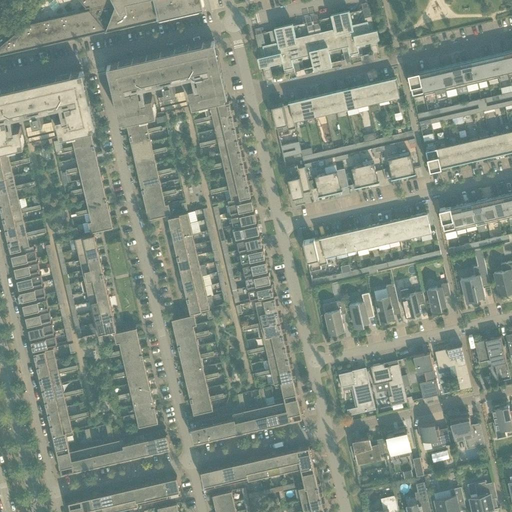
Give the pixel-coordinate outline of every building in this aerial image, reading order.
[(0,55),(160,18),(160,17),(204,7),(202,0),(80,0),(86,7),(85,7),(85,8),(89,7),(90,9),(27,24),(0,45),(0,55)] [(349,10),(340,12),(340,14),(346,36),(374,30),(369,9),(368,9),(363,10),(365,17),(366,22),(352,25),(349,13),(349,12),(349,10)] [(346,36),(340,14),(340,12),(331,14),(331,17),(332,16),(332,17),(335,29),(321,32),(320,28),(315,29),(314,29),(317,43),(346,36)] [(289,49),(317,43),(314,29),(308,31),(309,35),(296,38),(293,26),(293,25),(292,23),(283,25),(289,49)] [(262,33),(255,34),(260,56),(289,49),(283,25),(274,27),(275,30),(262,33)] [(374,30),(346,36),(351,58),(360,56),(357,44),(370,41),(372,53),(379,52),(378,48),(376,40),(379,39),(377,29),(374,30)] [(346,36),(317,43),(322,65),(323,67),(332,65),(331,63),(331,62),(328,50),(342,47),(343,52),(347,51),(348,50),(349,50),(346,36)] [(213,40),(204,42),(161,52),(161,54),(148,57),(148,55),(110,64),(123,121),(156,114),(152,96),(146,97),(146,100),(142,101),(139,87),(126,90),(125,85),(138,82),(138,83),(139,83),(139,82),(152,79),(153,79),(166,76),(167,76),(167,75),(172,74),(171,71),(175,70),(176,73),(180,72),(181,73),(181,72),(194,69),(195,70),(195,69),(209,66),(210,71),(197,74),(200,88),(196,89),(195,86),(188,87),(193,105),(226,97),(213,40)] [(317,43),(289,49),(292,63),(293,63),(294,63),(298,62),(297,58),(311,54),(313,66),(314,67),(314,69),(323,67),(322,65),(317,43)] [(260,56),(257,56),(260,66),(263,66),(265,78),(272,76),(269,64),(282,61),(285,73),(294,71),(292,63),(289,49),(260,56)] [(511,49),(503,52),(504,54),(508,71),(509,75),(511,74),(511,49)] [(503,52),(493,54),(497,74),(508,71),(504,54),(503,52)] [(493,54),(482,56),(483,59),(488,80),(498,78),(497,74),(493,54)] [(482,56),(472,59),(477,82),(488,80),(483,59),(482,56)] [(472,59),(461,61),(462,63),(467,85),(477,82),(472,59)] [(461,61),(451,64),(456,87),(467,85),(462,63),(461,61)] [(451,64),(440,66),(441,68),(445,86),(444,86),(445,90),(446,90),(456,87),(451,64)] [(440,66),(430,69),(434,88),(435,88),(444,86),(445,86),(441,68),(440,66)] [(430,69),(419,71),(420,73),(425,95),(435,92),(436,92),(435,88),(434,88),(430,69)] [(0,89),(0,149),(24,144),(20,126),(13,128),(14,131),(10,132),(6,118),(0,119),(0,114),(6,113),(7,113),(7,112),(20,109),(20,110),(21,110),(21,109),(26,108),(25,105),(29,104),(30,107),(34,106),(34,107),(35,107),(35,106),(48,103),(49,103),(62,100),(63,100),(76,96),(78,101),(65,104),(68,118),(64,119),(63,116),(56,118),(60,136),(94,128),(92,118),(90,118),(89,115),(91,114),(81,71),(42,80),(43,82),(30,85),(30,82),(0,89)] [(414,72),(408,73),(408,74),(409,79),(414,97),(425,95),(420,73),(419,71),(414,72)] [(396,76),(384,79),(389,99),(400,96),(398,88),(396,80),(396,76)] [(163,82),(166,94),(176,91),(173,79),(163,82)] [(384,79),(374,81),(378,101),(389,99),(384,79)] [(374,81),(363,84),(368,104),(371,117),(381,115),(378,101),(374,81)] [(363,84),(353,86),(357,106),(368,104),(363,84)] [(353,86),(342,89),(347,108),(357,106),(353,86)] [(342,89),(332,91),(336,111),(347,108),(342,89)] [(332,91),(321,94),(326,113),(336,111),(332,91)] [(321,94),(311,96),(315,116),(326,113),(321,94)] [(311,96),(300,99),(305,118),(315,116),(311,96)] [(300,99),(288,101),(288,102),(289,102),(290,103),(294,121),(295,120),(305,118),(300,99)] [(204,106),(206,116),(203,117),(204,121),(213,119),(213,116),(232,112),(229,100),(204,106)] [(290,103),(283,105),(283,103),(272,105),(273,112),(271,112),(272,118),(275,118),(279,135),(290,133),(289,129),(296,128),(290,103)] [(31,112),(33,124),(43,122),(41,110),(31,112)] [(216,128),(235,124),(232,112),(213,116),(213,119),(216,128)] [(127,124),(130,134),(148,130),(148,128),(146,119),(127,124)] [(218,140),(237,135),(235,124),(216,128),(218,138),(209,140),(210,144),(219,142),(218,140)] [(130,134),(132,145),(151,141),(149,132),(155,130),(155,127),(148,128),(148,130),(130,134)] [(511,137),(510,130),(500,133),(504,150),(504,152),(511,150),(511,137)] [(91,132),(72,136),(74,145),(75,147),(94,143),(91,132)] [(500,133),(489,135),(494,154),(494,155),(504,152),(504,150),(500,133)] [(221,151),(240,147),(237,135),(218,140),(219,142),(221,151)] [(489,135),(479,137),(483,155),(483,157),(494,155),(494,154),(489,135)] [(479,137),(468,140),(473,159),(473,160),(483,157),(483,155),(479,137)] [(414,138),(408,140),(409,144),(410,148),(416,146),(414,138)] [(468,140),(458,142),(462,160),(462,162),(473,160),(473,159),(468,140)] [(132,145),(134,155),(153,151),(153,149),(151,141),(132,145)] [(295,147),(295,148),(300,147),(299,141),(281,145),(282,150),(295,147)] [(458,142),(447,145),(452,164),(462,162),(462,160),(458,142)] [(74,145),(68,147),(69,151),(75,149),(77,158),(96,153),(94,143),(75,147),(74,145)] [(436,143),(425,146),(429,163),(429,164),(430,167),(430,168),(430,170),(436,168),(441,167),(441,165),(437,147),(436,143)] [(437,147),(441,165),(441,167),(442,167),(452,164),(447,145),(438,147),(437,147)] [(224,163),(243,159),(240,147),(221,151),(223,162),(214,164),(215,168),(224,165),(224,163)] [(300,147),(295,148),(295,149),(283,152),(284,157),(301,152),(300,147)] [(311,147),(301,150),(301,152),(303,160),(304,160),(314,158),(311,147)] [(378,147),(372,148),(373,152),(374,152),(375,158),(380,157),(380,156),(379,151),(378,147)] [(134,155),(137,166),(156,162),(154,153),(160,151),(159,148),(153,149),(153,151),(134,155)] [(0,153),(0,166),(11,163),(11,162),(8,151),(0,153)] [(96,153),(77,158),(79,166),(80,168),(99,164),(96,153)] [(410,153),(399,156),(404,175),(415,173),(414,172),(410,153)] [(399,156),(388,158),(393,177),(393,178),(404,175),(399,156)] [(0,166),(0,178),(14,175),(11,165),(21,163),(20,159),(11,162),(11,163),(0,166)] [(226,175),(245,171),(243,159),(224,163),(224,165),(226,175)] [(137,166),(139,176),(158,172),(158,170),(156,162),(137,166)] [(373,162),(363,164),(367,184),(378,181),(373,162)] [(79,166),(73,168),(74,172),(80,170),(82,179),(101,174),(99,164),(80,168),(79,166)] [(305,166),(298,168),(297,164),(286,167),(290,184),(288,185),(289,191),(291,190),(293,197),(304,194),(304,192),(311,191),(306,168),(305,166)] [(363,164),(352,167),(356,186),(367,184),(363,164)] [(139,176),(142,187),(161,183),(159,174),(165,173),(164,169),(158,170),(158,172),(139,176)] [(337,170),(326,173),(330,192),(341,190),(341,189),(337,170)] [(224,190),(230,189),(229,187),(248,182),(245,171),(226,175),(229,185),(220,187),(220,191),(224,190)] [(326,173),(315,175),(319,194),(319,195),(330,192),(326,173)] [(101,174),(82,179),(84,187),(84,189),(103,185),(101,174)] [(0,178),(0,190),(16,187),(16,185),(14,175),(0,178)] [(230,189),(224,190),(227,200),(228,199),(248,195),(251,194),(250,192),(248,184),(248,182),(229,187),(230,189)] [(0,190),(0,202),(0,203),(19,199),(17,189),(26,187),(25,183),(16,185),(16,187),(0,190)] [(142,187),(144,198),(163,193),(163,191),(161,183),(142,187)] [(84,187),(78,189),(78,193),(85,191),(87,200),(106,195),(103,185),(84,189),(84,187)] [(144,198),(147,208),(166,204),(166,203),(164,195),(170,194),(169,190),(163,191),(163,193),(144,198)] [(511,192),(503,194),(503,195),(508,218),(511,217),(511,192)] [(503,194),(493,197),(493,199),(498,220),(508,218),(503,195),(503,194)] [(106,195),(87,200),(89,208),(89,210),(108,206),(106,195)] [(248,195),(228,199),(228,200),(229,203),(228,204),(230,212),(231,212),(250,207),(254,206),(252,198),(249,199),(248,196),(248,195)] [(493,197),(482,199),(482,200),(487,223),(498,220),(493,199),(493,197)] [(0,203),(3,215),(22,210),(21,208),(19,199),(0,203)] [(482,199),(471,202),(472,204),(477,225),(487,223),(482,200),(482,199)] [(471,202),(461,204),(466,228),(477,225),(472,204),(471,202)] [(166,204),(147,208),(149,218),(171,213),(169,203),(166,203),(166,204)] [(451,206),(450,206),(456,230),(466,228),(461,204),(451,206)] [(3,215),(6,226),(25,222),(22,212),(31,210),(31,206),(21,208),(22,210),(3,215)] [(89,208),(82,210),(83,214),(90,212),(92,221),(111,216),(108,206),(89,210),(89,208)] [(450,206),(439,209),(446,239),(457,237),(456,230),(450,206)] [(232,216),(231,216),(233,224),(234,224),(253,220),(257,219),(255,210),(251,211),(251,208),(250,207),(231,212),(232,213),(232,216)] [(169,216),(171,227),(190,222),(188,212),(169,216)] [(428,212),(416,214),(416,215),(420,234),(431,232),(429,223),(430,223),(428,212)] [(416,214),(405,217),(406,219),(410,237),(420,234),(416,215),(416,214)] [(92,221),(89,221),(91,231),(101,229),(113,226),(111,216),(92,221)] [(405,217),(395,219),(395,220),(399,239),(410,237),(406,219),(405,217)] [(395,219),(384,222),(385,224),(389,241),(399,239),(395,220),(395,219)] [(235,228),(234,228),(236,236),(237,236),(256,232),(259,231),(257,223),(254,223),(254,221),(253,220),(234,224),(234,225),(235,228)] [(6,226),(8,238),(27,234),(27,232),(25,222),(6,226)] [(171,227),(174,237),(193,233),(190,222),(171,227)] [(384,222),(374,224),(374,225),(378,244),(389,241),(385,224),(384,222)] [(374,224),(363,227),(363,229),(368,246),(378,244),(374,225),(374,224)] [(363,227),(352,229),(353,229),(357,249),(368,246),(363,229),(363,227)] [(352,229),(342,231),(342,234),(347,251),(357,249),(353,229),(352,229)] [(8,238),(11,250),(34,244),(33,244),(30,245),(28,236),(37,233),(36,230),(27,232),(27,234),(8,238)] [(342,231),(331,234),(336,254),(347,251),(342,234),(342,231)] [(238,240),(237,241),(239,249),(240,248),(259,244),(262,243),(260,235),(257,236),(256,233),(256,232),(237,236),(237,237),(238,240)] [(76,238),(69,240),(72,250),(78,248),(78,249),(97,244),(94,233),(75,238),(76,238)] [(174,237),(176,248),(195,244),(193,233),(174,237)] [(331,234),(319,237),(320,237),(321,237),(321,238),(325,256),(326,256),(336,254),(331,234)] [(305,247),(302,248),(304,254),(306,253),(310,271),(321,268),(320,265),(327,263),(321,238),(315,240),(314,238),(303,241),(305,247)] [(511,240),(510,241),(502,243),(505,254),(511,252),(511,240)] [(109,244),(115,275),(127,272),(125,262),(124,262),(120,242),(109,244)] [(12,254),(14,262),(37,257),(35,248),(34,248),(34,244),(11,250),(14,249),(15,253),(12,254)] [(78,249),(80,259),(99,255),(97,244),(78,249)] [(176,248),(179,258),(197,254),(195,244),(176,248)] [(241,253),(240,253),(242,261),(243,261),(262,256),(265,256),(263,247),(260,248),(259,245),(259,244),(240,248),(240,249),(241,253)] [(471,276),(460,278),(461,281),(466,302),(478,299),(478,297),(481,297),(485,296),(483,287),(490,286),(482,248),(474,249),(478,265),(473,266),(475,275),(471,276)] [(179,258),(181,269),(200,265),(197,254),(179,258)] [(80,259),(76,260),(77,265),(81,264),(83,270),(102,265),(99,255),(80,259)] [(244,265),(243,265),(245,273),(246,273),(265,269),(268,268),(266,260),(263,260),(262,257),(262,256),(243,261),(243,262),(244,265)] [(15,266),(17,274),(40,269),(38,261),(37,261),(36,257),(37,257),(14,262),(17,262),(18,265),(15,266)] [(499,294),(511,290),(511,260),(501,263),(503,270),(494,272),(499,294)] [(200,265),(181,269),(183,279),(202,275),(207,274),(205,263),(200,265)] [(81,281),(104,276),(102,265),(83,270),(85,280),(81,281)] [(18,278),(20,287),(43,281),(41,273),(40,273),(39,269),(40,269),(17,274),(17,275),(20,274),(21,277),(18,278)] [(247,277),(245,277),(247,286),(248,285),(268,281),(271,280),(269,272),(266,273),(265,270),(265,269),(246,273),(246,274),(247,277)] [(183,279),(186,290),(205,286),(202,275),(183,279)] [(330,275),(312,279),(313,283),(331,279),(330,275)] [(81,281),(84,291),(107,286),(104,276),(81,281)] [(20,290),(22,299),(46,294),(44,285),(43,285),(42,282),(43,282),(43,281),(20,287),(23,286),(24,290),(20,290)] [(249,289),(248,290),(250,298),(274,293),(272,284),(268,285),(268,281),(248,285),(249,286),(249,289)] [(393,309),(399,307),(394,283),(386,285),(389,296),(376,299),(381,321),(389,319),(388,318),(394,316),(393,311),(394,310),(393,309)] [(450,294),(449,289),(448,283),(441,284),(442,287),(437,288),(437,287),(428,289),(433,309),(442,307),(441,306),(446,304),(444,296),(450,294)] [(88,291),(90,301),(109,297),(107,286),(84,291),(84,292),(88,291)] [(186,290),(188,300),(207,296),(205,286),(186,290)] [(410,293),(408,288),(400,290),(406,315),(415,313),(415,311),(420,310),(418,304),(425,302),(422,291),(415,292),(410,293)] [(350,304),(355,327),(364,325),(363,323),(369,321),(368,317),(374,316),(369,292),(362,294),(364,302),(359,303),(358,302),(350,304)] [(23,303),(25,311),(49,306),(47,298),(46,298),(45,294),(46,294),(22,299),(26,299),(26,302),(23,303)] [(207,296),(188,300),(191,311),(210,307),(214,306),(211,295),(207,296)] [(258,311),(277,307),(274,296),(255,300),(258,311)] [(90,301),(93,312),(111,307),(109,297),(90,301)] [(337,301),(323,304),(325,312),(326,317),(330,333),(332,332),(332,334),(338,333),(338,331),(344,330),(341,314),(347,313),(344,300),(337,301)] [(26,315),(28,323),(51,318),(50,310),(48,310),(48,306),(49,306),(25,311),(25,312),(28,311),(29,314),(26,315)] [(93,312),(95,322),(114,318),(111,307),(93,312)] [(261,323),(280,319),(277,307),(258,311),(260,322),(251,324),(252,328),(258,327),(261,326),(261,323)] [(172,318),(174,328),(197,323),(194,313),(172,318)] [(29,327),(31,336),(54,330),(52,322),(51,322),(50,319),(51,318),(28,323),(28,324),(31,323),(32,327),(29,327)] [(95,322),(89,324),(91,334),(97,332),(98,333),(116,329),(114,318),(95,322)] [(261,326),(258,327),(260,336),(264,335),(263,335),(282,330),(282,328),(280,321),(280,319),(261,323),(261,326)] [(174,328),(177,339),(196,334),(195,332),(193,324),(197,323),(174,328)] [(116,342),(138,337),(136,327),(114,332),(116,342)] [(54,330),(31,336),(34,335),(35,339),(32,340),(34,348),(57,343),(55,334),(54,335),(53,331),(54,331),(54,330)] [(266,346),(285,342),(282,330),(263,335),(264,335),(266,345),(257,347),(258,351),(267,349),(266,346)] [(177,339),(179,349),(198,345),(196,336),(203,335),(202,331),(195,332),(196,334),(177,339)] [(499,380),(511,378),(501,336),(499,336),(494,337),(490,338),(491,339),(487,340),(487,339),(475,342),(479,361),(490,359),(491,361),(492,363),(495,362),(499,380)] [(122,351),(141,347),(138,337),(116,342),(120,341),(121,349),(109,353),(109,356),(122,353),(122,351)] [(269,358),(288,354),(285,342),(266,346),(267,349),(269,358)] [(179,349),(182,360),(201,355),(200,354),(198,345),(179,349)] [(462,345),(435,351),(439,368),(454,365),(460,389),(472,386),(462,345)] [(34,351),(37,363),(56,359),(53,347),(34,351)] [(124,362),(143,358),(141,347),(122,351),(122,353),(124,362)] [(182,360),(184,370),(203,366),(201,357),(208,356),(207,352),(200,354),(201,355),(182,360)] [(419,382),(423,398),(426,397),(432,396),(440,394),(430,352),(413,356),(417,372),(426,370),(429,380),(419,382)] [(263,375),(272,373),(272,370),(290,365),(288,354),(269,358),(271,369),(262,371),(263,375)] [(127,372),(146,368),(143,358),(124,362),(126,371),(120,372),(121,376),(127,374),(127,372)] [(37,363),(40,375),(59,371),(58,369),(56,359),(37,363)] [(385,366),(384,363),(371,366),(375,384),(388,380),(392,395),(389,396),(391,405),(390,405),(407,401),(404,386),(401,375),(398,359),(397,359),(398,363),(385,366)] [(272,373),(274,381),(293,377),(290,365),(272,370),(272,373)] [(184,370),(187,381),(206,376),(205,375),(203,366),(184,370)] [(40,375),(43,387),(62,382),(59,373),(69,370),(68,367),(58,369),(59,371),(40,375)] [(353,374),(352,370),(351,370),(348,371),(347,369),(340,371),(341,373),(339,373),(342,387),(343,387),(343,386),(352,384),(358,406),(348,409),(348,408),(347,409),(348,415),(349,415),(375,409),(376,409),(366,367),(365,367),(366,371),(359,372),(359,369),(355,370),(356,373),(353,374)] [(129,383),(148,379),(146,368),(127,372),(127,374),(129,383)] [(187,381),(189,391),(208,387),(206,378),(213,377),(212,373),(205,375),(206,376),(187,381)] [(491,382),(490,377),(489,377),(489,376),(488,376),(488,375),(483,377),(484,384),(491,382)] [(282,385),(285,396),(286,399),(297,396),(297,394),(299,394),(298,389),(296,389),(293,377),(274,381),(275,387),(282,385)] [(132,394),(151,389),(148,379),(129,383),(131,392),(125,393),(126,397),(132,395),(132,394)] [(43,387),(45,398),(64,394),(64,392),(62,382),(43,387)] [(189,391),(191,402),(210,397),(210,396),(208,387),(189,391)] [(134,404),(153,400),(151,389),(132,394),(132,395),(134,404)] [(45,398),(48,410),(67,406),(65,396),(74,394),(73,390),(64,392),(64,394),(45,398)] [(210,397),(191,402),(194,413),(213,408),(211,399),(217,398),(216,394),(210,396),(210,397)] [(265,405),(269,424),(280,421),(275,402),(267,404),(265,396),(261,397),(263,405),(265,405)] [(275,402),(280,421),(290,419),(286,399),(285,396),(275,398),(276,402),(275,402)] [(286,399),(290,419),(302,416),(301,413),(304,413),(303,408),(300,408),(297,396),(286,399)] [(131,418),(137,416),(137,415),(155,410),(153,400),(134,404),(136,413),(130,414),(131,418)] [(240,402),(242,410),(244,409),(248,428),(259,426),(254,407),(246,409),(244,401),(240,402)] [(254,407),(259,426),(269,424),(265,405),(263,405),(254,407)] [(494,408),(492,408),(495,421),(493,422),(497,438),(506,436),(504,428),(511,426),(511,410),(510,410),(509,405),(500,407),(500,405),(494,406),(494,408)] [(48,410),(51,422),(70,417),(69,415),(67,406),(48,410)] [(242,410),(233,412),(238,431),(248,428),(244,409),(242,410)] [(137,415),(137,416),(139,425),(158,421),(155,410),(137,415)] [(233,412),(222,414),(227,433),(238,431),(233,412)] [(485,445),(480,423),(474,425),(473,423),(470,424),(470,421),(471,421),(469,412),(460,414),(460,416),(450,418),(455,440),(467,437),(469,446),(477,444),(478,447),(485,445)] [(51,422),(54,434),(66,431),(72,429),(70,419),(79,417),(78,413),(69,415),(70,417),(51,422)] [(222,414),(212,417),(216,436),(227,433),(222,414)] [(212,417),(201,419),(205,438),(216,436),(212,417)] [(205,438),(201,419),(190,422),(194,441),(205,438)] [(430,423),(418,426),(422,441),(424,450),(432,448),(451,443),(447,427),(439,429),(438,426),(436,426),(435,424),(435,422),(430,423)] [(154,430),(159,449),(170,446),(166,428),(154,430)] [(398,452),(399,457),(410,454),(409,449),(411,449),(407,430),(405,431),(404,429),(394,431),(394,433),(387,435),(391,453),(398,452)] [(144,433),(148,452),(159,449),(154,430),(144,433)] [(66,431),(54,434),(55,442),(56,445),(54,445),(55,450),(57,450),(58,452),(70,449),(66,432),(66,431)] [(112,440),(116,459),(127,456),(122,438),(114,440),(112,431),(108,432),(110,440),(112,440)] [(133,435),(137,454),(148,452),(144,433),(133,435)] [(122,438),(127,456),(137,454),(133,435),(122,438)] [(87,437),(89,445),(91,445),(95,464),(106,461),(100,439),(92,441),(91,436),(87,437)] [(360,462),(359,458),(379,454),(379,455),(380,455),(379,453),(385,452),(382,438),(370,441),(369,437),(354,440),(359,462),(360,462)] [(100,439),(106,461),(116,459),(112,440),(110,440),(102,442),(101,439),(100,439)] [(89,445),(80,447),(85,466),(95,464),(91,445),(89,445)] [(301,467),(301,468),(314,465),(311,453),(313,453),(312,448),(310,448),(309,445),(297,448),(301,467)] [(80,447),(70,449),(74,469),(85,466),(80,447)] [(291,470),(301,467),(297,448),(286,451),(291,470)] [(70,449),(58,452),(60,464),(58,464),(59,469),(62,469),(62,471),(74,469),(70,449)] [(280,472),(291,470),(286,451),(276,453),(280,472)] [(270,474),(280,472),(276,453),(265,455),(270,474)] [(259,477),(270,474),(265,455),(255,458),(259,477)] [(413,458),(417,476),(424,474),(420,457),(413,458)] [(249,479),(259,477),(255,458),(244,460),(249,479)] [(238,482),(249,479),(244,460),(234,463),(238,482)] [(227,484),(238,482),(234,463),(223,465),(227,484)] [(217,487),(227,484),(223,465),(212,468),(217,487)] [(304,481),(298,483),(299,489),(306,487),(318,484),(318,483),(317,481),(316,475),(315,472),(317,471),(316,466),(314,467),(314,465),(301,468),(304,481)] [(206,489),(217,487),(212,468),(201,470),(206,489)] [(166,478),(170,497),(181,495),(177,476),(166,478)] [(155,481),(159,500),(170,497),(166,478),(155,481)] [(144,483),(149,502),(159,500),(155,481),(144,483)] [(477,495),(469,497),(472,511),(481,511),(492,509),(492,508),(489,498),(495,497),(497,497),(494,481),(486,483),(485,481),(474,483),(477,495)] [(406,505),(407,511),(431,511),(424,482),(416,483),(418,491),(415,492),(415,491),(415,492),(417,502),(406,505)] [(133,486),(138,505),(149,502),(144,483),(133,486)] [(306,487),(299,489),(302,500),(321,495),(320,494),(320,492),(319,488),(318,485),(318,484),(306,487)] [(123,488),(127,507),(138,505),(133,486),(123,488)] [(466,509),(461,486),(450,489),(451,496),(435,499),(438,511),(459,511),(459,510),(458,506),(465,505),(466,509)] [(112,491),(117,510),(127,507),(123,488),(112,491)] [(213,494),(216,506),(234,501),(232,490),(213,494)] [(102,493),(106,511),(117,510),(112,491),(102,493)] [(91,496),(95,511),(106,511),(102,493),(91,496)] [(321,495),(302,500),(304,511),(323,506),(323,505),(322,503),(322,501),(321,499),(321,496),(321,495)] [(81,498),(84,511),(95,511),(91,496),(81,498)] [(378,511),(374,511),(399,511),(395,496),(381,499),(383,510),(378,511)] [(71,508),(71,511),(84,511),(81,498),(69,501),(70,504),(67,504),(68,509),(71,508)] [(216,506),(216,511),(236,511),(237,511),(234,501),(216,506)] [(158,507),(159,511),(178,511),(177,502),(158,507)]
